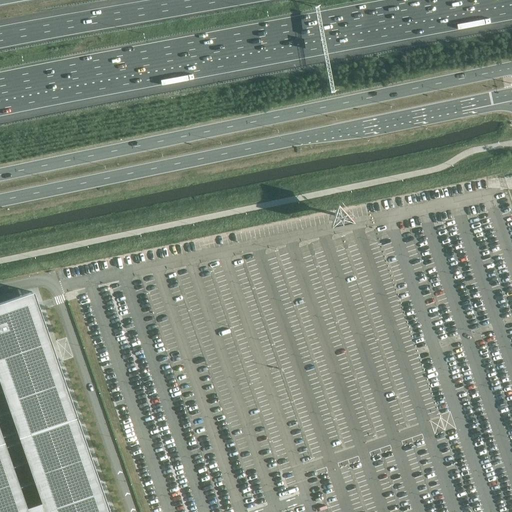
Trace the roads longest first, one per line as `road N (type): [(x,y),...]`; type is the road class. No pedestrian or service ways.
road 1 (tertiary): [(511,67),(0,175)]
road 2 (tertiary): [(0,201),(511,93)]
road 3 (motorway): [(0,87),(458,0)]
road 4 (motorway): [(205,0),(0,38)]
road 5 (unknown): [(0,320),(75,511)]
road 6 (unknown): [(297,471),(181,511)]
